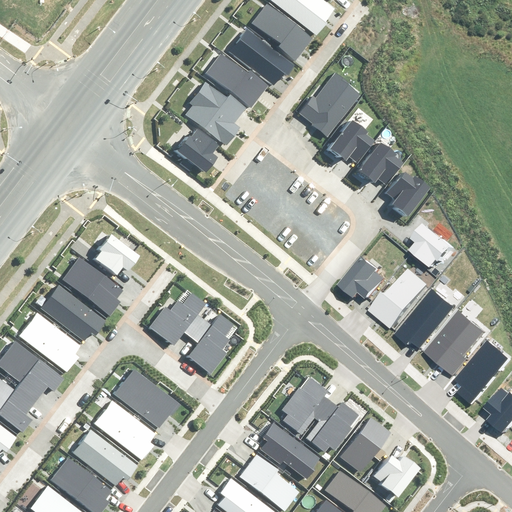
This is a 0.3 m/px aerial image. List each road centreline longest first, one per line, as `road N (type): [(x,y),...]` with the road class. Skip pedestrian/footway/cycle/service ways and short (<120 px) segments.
road 1 (residential): [(301,311),(70,130)]
road 2 (residential): [(301,311),(368,219),(266,129)]
road 3 (residential): [(473,461),(301,311)]
road 4 (residential): [(126,334),(0,496)]
road 5 (tertiary): [(70,130),(167,0)]
road 6 (residential): [(266,129),(365,2)]
road 7 (residential): [(225,409),(148,511)]
road 8 (residential): [(225,409),(126,334)]
road 9 (residential): [(301,311),(225,409)]
